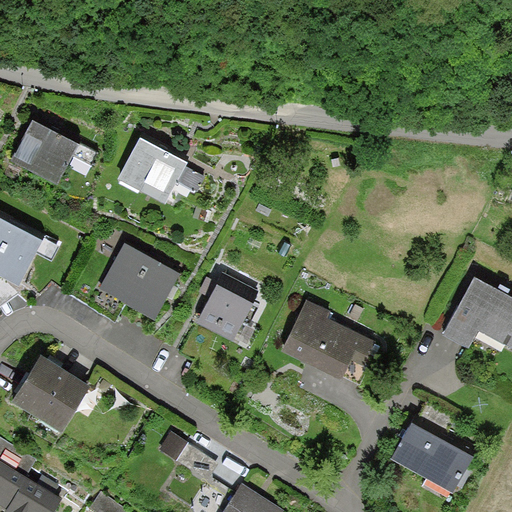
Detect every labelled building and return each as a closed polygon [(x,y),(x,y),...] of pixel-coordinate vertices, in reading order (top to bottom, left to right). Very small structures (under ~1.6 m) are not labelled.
[(80,144),(31,120),(11,162),(60,186),(80,144)] [(189,165),(140,140),(119,182),(168,206),(179,183),(197,192),(205,176),(188,168),(189,165)] [(42,240),(0,218),(0,277),(18,287),(42,240)] [(180,275),(127,244),(102,289),(127,303),(155,320),(170,292),(180,275)] [(260,293),(224,274),(217,288),(198,323),(234,342),(260,293)] [(18,287),(0,277),(0,307),(21,291),(18,287)] [(69,296),(116,322),(127,303),(102,289),(80,277),(69,296)] [(511,301),(501,295),(476,282),(445,338),(467,350),(477,332),(511,351),(511,301)] [(331,312),(307,301),(283,352),(342,380),(344,376),(360,384),(371,360),(366,358),(374,341),(328,319),(331,312)] [(55,365),(42,356),(13,402),(61,433),(90,387),(55,365)] [(457,416),(427,400),(408,434),(394,461),(454,493),(479,447),(449,431),(457,416)] [(220,462),(172,432),(159,452),(207,482),(220,462)] [(37,459),(0,436),(0,505),(9,510),(8,511),(52,511),(60,499),(25,478),(37,459)] [(261,497),(242,485),(224,511),(282,511),(283,511),(261,497)] [(131,511),(103,490),(90,508),(95,511),(131,511)]
